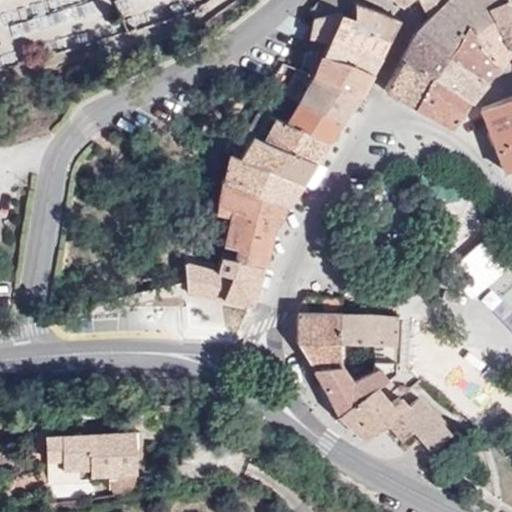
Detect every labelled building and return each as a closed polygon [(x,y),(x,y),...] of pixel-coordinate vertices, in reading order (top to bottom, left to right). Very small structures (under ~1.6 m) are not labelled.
[(100,0),(0,0),(0,61),(109,32),(100,0)] [(352,0),(318,0),(307,13),(312,18),(338,12),(340,13),(354,19),(354,2),(352,0)] [(489,8),(495,19),(511,9),(505,0),(445,0),(429,18),(416,31),(447,54),(455,45),(465,28),(489,8)] [(429,18),(445,0),(419,0),(423,8),(429,18)] [(399,19),(354,2),(354,19),(354,27),(387,41),(399,19)] [(496,66),(511,48),(495,19),(489,8),(465,28),(496,66)] [(511,9),(495,19),(511,48),(511,47),(511,9)] [(338,12),(312,18),(309,38),(328,41),(330,37),(340,13),(338,12)] [(354,19),(340,13),(330,37),(360,47),(379,57),(387,41),(354,27),(354,19)] [(486,80),(496,66),(465,28),(455,45),(447,54),(486,80)] [(447,54),(416,31),(402,58),(431,75),(447,54)] [(330,37),(328,41),(322,54),(350,62),(371,73),(379,57),(360,47),(330,37)] [(328,41),(309,38),(300,70),(313,75),(348,88),(359,94),(361,91),(369,77),(371,73),(350,62),(322,54),(328,41)] [(486,80),(447,54),(431,75),(433,76),(468,100),(486,80)] [(431,75),(402,58),(385,89),(393,93),(417,106),(433,76),(431,75)] [(348,88),(313,75),(310,81),(282,66),(269,87),(298,101),(307,105),(326,112),(341,119),(359,94),(348,88)] [(433,76),(417,106),(453,125),(461,113),(468,100),(433,76)] [(511,95),(481,107),(488,128),(504,172),(511,169),(511,95)] [(327,140),(341,119),(326,112),(307,105),(298,101),(286,122),(327,140)] [(259,111),(247,132),(314,161),(327,140),(286,122),(274,116),(273,117),(259,111)] [(247,132),(239,128),(236,133),(234,133),(225,151),(229,153),(301,182),(314,161),(247,132)] [(223,179),(220,178),(220,184),(238,191),(233,208),(274,222),(276,223),(284,207),(301,182),(229,153),(223,179)] [(238,191),(220,184),(217,211),(211,239),(223,242),(222,245),(235,247),(233,258),(265,266),(270,243),(274,222),(233,208),(238,191)] [(233,258),(220,255),(216,271),(231,275),(223,298),(253,303),(265,266),(233,258)] [(351,379),(340,364),(340,339),(341,313),(297,312),(296,341),(313,369),(338,415),(375,386),(396,370),(395,340),(374,340),(374,366),(351,379)] [(341,313),(340,339),(374,340),(395,340),(397,315),(341,313)] [(375,386),(338,415),(365,439),(387,422),(397,414),(407,406),(398,396),(389,402),(375,386)] [(397,414),(411,429),(431,451),(452,434),(419,397),(407,406),(397,414)] [(397,414),(387,422),(402,439),(411,429),(397,414)] [(146,427),(59,432),(62,467),(105,466),(105,474),(149,471),(146,427)]
